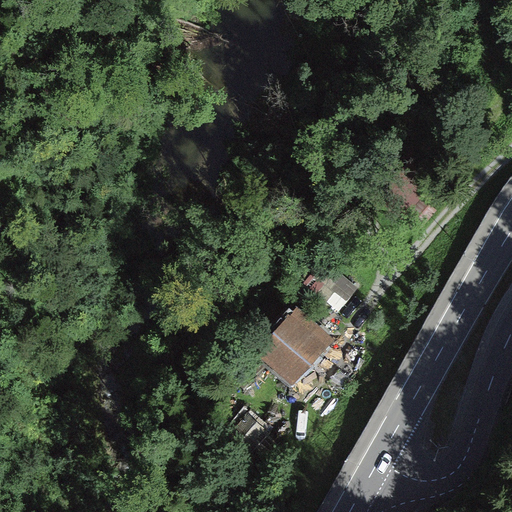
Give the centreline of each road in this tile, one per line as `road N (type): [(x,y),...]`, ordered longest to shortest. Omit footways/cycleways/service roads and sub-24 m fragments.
road 1 (secondary): [(511,229),(379,462)]
road 2 (tertiary): [(379,462),(424,482),(446,478),(461,464),(511,336)]
